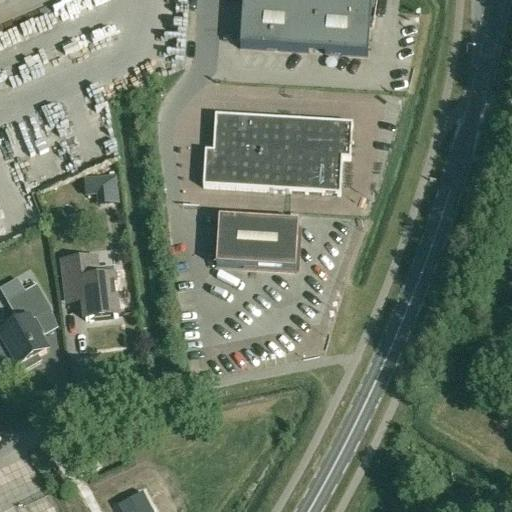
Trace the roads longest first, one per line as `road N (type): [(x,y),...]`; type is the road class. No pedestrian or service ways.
road 1 (secondary): [(306,511),(356,425),(422,273),(496,0)]
road 2 (unclassified): [(279,307),(192,307),(169,150),(176,110),(208,71),(213,0)]
road 3 (unclassified): [(0,451),(68,422),(157,399)]
